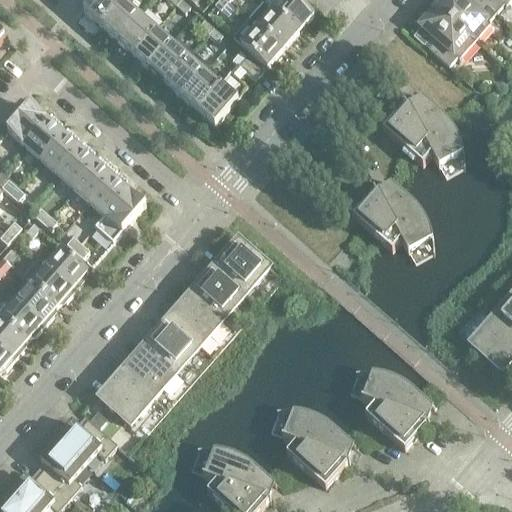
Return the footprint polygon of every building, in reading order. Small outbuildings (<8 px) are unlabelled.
[(97,0),(84,16),(101,31),(124,4),(127,0),(97,0)] [(169,0),(168,3),(177,11),(182,5),(176,0),(169,0)] [(283,0),(272,13),(298,36),(314,18),(293,0),(283,0)] [(446,0),(437,11),(475,45),(491,27),(489,26),(496,17),(477,0),(475,0),(468,8),(459,0),(446,0)] [(511,0),(477,0),(496,17),(504,8),(506,10),(511,2),(511,0)] [(223,1),(215,10),(221,16),(229,6),(223,1)] [(101,31),(117,45),(140,18),(124,4),(101,31)] [(182,5),(177,11),(186,19),(191,12),(182,5)] [(249,24),(283,54),(298,36),(272,13),(264,6),(249,24)] [(428,53),(449,71),(457,61),(459,63),(475,45),(437,11),(421,29),(437,43),(428,53)] [(117,45),(133,59),(157,33),(140,18),(117,45)] [(234,42),(268,72),(283,54),(249,24),(234,42)] [(200,31),(209,39),(214,33),(205,25),(200,31)] [(133,59),(149,74),(173,47),(157,33),(133,59)] [(214,33),(209,39),(218,47),(223,41),(214,33)] [(149,74),(166,88),(193,57),(177,42),(173,47),(149,74)] [(233,66),(239,71),(247,61),(241,56),(233,66)] [(166,88),(182,102),(210,71),(193,57),(166,88)] [(239,71),(256,86),(264,77),(247,61),(239,71)] [(210,71),(182,102),(198,117),(226,85),(225,85),(210,71)] [(198,117),(215,131),(249,93),(232,78),(226,85),(198,117)] [(494,94),(489,100),(493,103),(498,98),(494,94)] [(464,174),(465,174),(465,168),(465,162),(464,156),(462,151),(460,145),(458,140),(455,134),(452,129),(448,124),(443,119),(421,100),(420,101),(423,103),(408,111),(432,158),(439,171),(441,170),(440,170),(463,157),(463,163),(464,168),(464,171),(464,174)] [(423,169),(432,158),(408,111),(405,107),(404,108),(405,109),(383,134),(415,162),(423,169)] [(7,136),(24,151),(52,119),(51,118),(47,122),(32,109),(7,136)] [(24,151),(40,165),(64,138),(59,133),(63,129),(52,119),(24,151)] [(40,165),(56,179),(80,152),(75,148),(79,143),(68,133),(64,138),(40,165)] [(56,179),(73,193),(96,166),(92,162),(95,157),(84,147),(80,152),(56,179)] [(73,193),(89,207),(113,180),(108,176),(112,171),(101,162),(97,166),(96,166),(73,193)] [(105,221),(112,213),(129,194),(124,190),(128,186),(117,176),(113,180),(89,207),(105,221)] [(2,193),(11,200),(17,192),(9,185),(2,193)] [(433,259),(434,260),(434,253),(434,247),(433,241),(431,235),(429,229),(426,223),(423,218),(420,213),(415,208),(411,204),(404,197),(390,186),(390,187),(392,189),(377,198),(402,245),(409,257),(410,256),(432,243),(433,249),(433,254),(433,257),(433,259)] [(11,200),(19,207),(25,200),(17,192),(11,200)] [(392,256),(402,245),(377,198),(375,193),(374,194),(374,196),(353,221),(380,245),(392,256)] [(129,194),(112,213),(130,229),(147,210),(129,194)] [(112,213),(105,221),(96,232),(114,248),(130,229),(112,213)] [(35,221),(43,228),(50,221),(41,214),(35,221)] [(43,228),(51,236),(58,228),(50,221),(43,228)] [(7,235),(15,242),(22,234),(15,227),(7,235)] [(35,229),(27,238),(33,243),(41,234),(35,229)] [(0,244),(8,250),(15,242),(7,235),(0,244)] [(67,250),(84,264),(90,257),(74,242),(67,250)] [(239,245),(216,271),(248,298),(270,273),(239,245)] [(62,252),(46,270),(75,296),(84,286),(81,284),(88,276),(62,252)] [(12,255),(4,264),(10,269),(18,260),(12,255)] [(4,264),(0,268),(0,276),(2,278),(10,269),(4,264)] [(31,287),(58,311),(64,304),(66,306),(75,296),(46,270),(31,287)] [(193,297),(225,324),(248,298),(216,271),(193,297)] [(16,305),(45,330),(54,320),(51,318),(58,311),(31,287),(16,305)] [(193,297),(171,323),(202,350),(225,324),(193,297)] [(511,302),(494,323),(511,338),(511,302)] [(16,305),(1,322),(27,345),(34,338),(36,341),(45,330),(16,305)] [(1,322),(0,322),(0,351),(15,365),(24,354),(21,352),(27,345),(1,322)] [(171,323),(148,349),(179,376),(202,350),(171,323)] [(511,338),(494,323),(471,349),(503,376),(511,365),(511,338)] [(148,349),(125,375),(156,402),(179,376),(148,349)] [(15,365),(0,351),(0,376),(3,372),(6,375),(15,365)] [(365,399),(377,405),(425,427),(431,411),(434,413),(435,412),(433,411),(420,399),(416,396),(412,392),(409,388),(405,385),(401,382),(397,380),(393,378),(388,376),(383,375),(379,374),(374,374),(369,374),(364,374),(359,375),(360,376),(361,376),(364,375),(368,375),(373,375),(377,375),(366,398),(365,398),(365,399)] [(100,403),(131,431),(156,402),(125,375),(100,403)] [(373,427),(391,442),(405,455),(427,429),(429,430),(429,429),(425,427),(377,405),(365,420),(373,427)] [(285,438),(298,444),(346,466),(352,450),(354,452),(355,451),(343,440),(337,435),(332,431),(329,427),(325,424),(322,421),(317,419),(313,417),(308,415),(304,414),(299,413),(294,413),(289,413),(285,413),(281,414),(280,414),(280,415),(281,415),(284,414),(289,414),(293,414),(298,414),(286,437),(285,438)] [(98,417),(90,426),(92,428),(100,434),(107,425),(98,417)] [(74,427),(57,445),(87,471),(99,457),(107,464),(119,450),(100,434),(92,428),(89,425),(81,433),(74,427)] [(294,466),(312,482),(325,493),(347,468),(349,469),(350,468),(346,466),(298,444),(285,458),(294,466)] [(49,471),(41,479),(71,505),(83,492),(75,485),(87,471),(57,445),(41,464),(49,471)] [(206,477),(219,483),(266,505),(272,489),(275,491),(276,490),(265,480),(257,474),(253,470),(250,466),(246,463),(242,460),(238,458),(234,456),(229,454),(225,453),(220,452),(215,451),(210,452),(205,452),(201,453),(201,454),(202,454),(205,453),(210,453),(214,453),(218,453),(207,476),(206,477)] [(26,481),(10,500),(23,511),(51,511),(52,511),(65,511),(71,505),(41,479),(34,488),(26,481)] [(129,480),(124,486),(134,493),(138,488),(129,480)] [(218,508),(222,511),(263,511),(268,507),(270,508),(270,507),(266,505),(219,483),(206,497),(213,503),(218,508)] [(0,511),(23,511),(10,500),(0,510),(0,511)]
